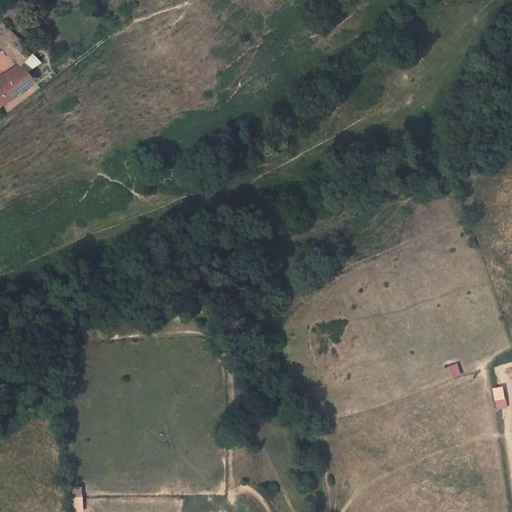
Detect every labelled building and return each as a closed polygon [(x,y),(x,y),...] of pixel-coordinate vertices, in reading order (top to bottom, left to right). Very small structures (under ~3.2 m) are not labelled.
[(0,23),(0,31),(5,38),(11,45),(23,32),(10,16),(0,23)] [(11,45),(25,62),(1,82),(0,80),(0,102),(8,96),(26,83),(36,76),(32,71),(45,61),(38,53),(43,49),(38,42),(33,46),(23,32),(11,45)] [(456,363),(447,366),(452,378),(461,374),(456,363)] [(492,387),(493,399),(503,398),(501,385),(492,387)] [(510,386),(502,387),(504,397),(511,396),(510,386)] [(71,511),(82,511),(81,486),(70,486),(71,511)]
